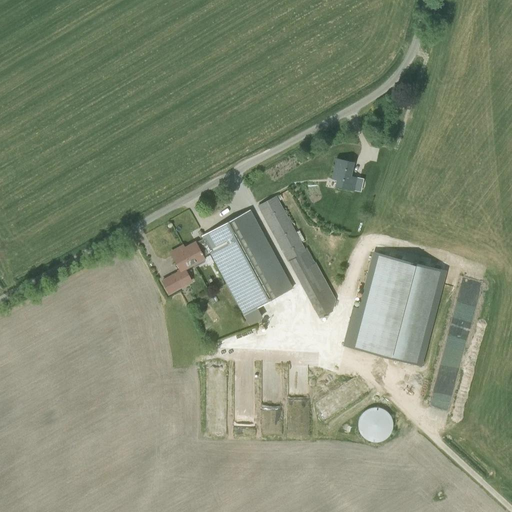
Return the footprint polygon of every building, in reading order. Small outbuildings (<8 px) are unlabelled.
[(354,190),(356,178),(350,176),(353,163),(336,159),(332,179),(338,180),(337,187),(354,190)] [(312,264),(275,196),(257,206),(287,262),(288,262),(319,319),(332,311),(336,300),(315,263),(312,264)] [(243,316),(244,316),(257,308),(292,289),(271,248),(250,210),(245,213),(201,236),(200,237),(202,239),(195,243),(185,248),(183,245),(170,252),(172,255),(180,269),(176,271),(177,273),(171,276),(161,282),(168,294),(178,289),(192,282),(185,269),(204,259),(202,257),(210,253),(243,316)] [(350,294),(339,332),(414,355),(442,261),(374,241),(358,297),(350,294)] [(376,442),(378,442),(380,441),(382,440),(384,439),(386,438),(387,437),(389,435),(390,433),(391,431),(392,429),(392,427),(392,425),(392,423),(392,421),(391,419),(390,417),(389,415),(388,413),(386,412),(385,410),(383,409),(381,409),(379,408),(377,408),(375,408),(372,408),(370,408),(368,409),(366,410),(365,411),(363,413),(362,414),(360,416),(359,418),(359,420),(358,422),(358,424),(358,426),(358,429),(359,431),(360,433),(361,434),(362,436),(364,438),(366,439),(367,440),(369,441),(372,442),(374,442),(376,442)]
